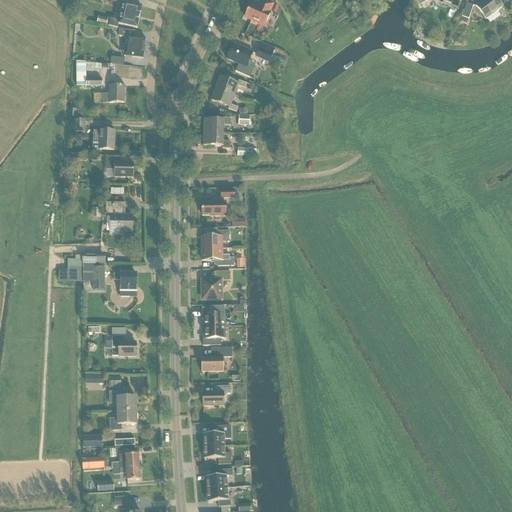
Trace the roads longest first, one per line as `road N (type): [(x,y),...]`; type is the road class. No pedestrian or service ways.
road 1 (tertiary): [(181,511),(172,117)]
road 2 (residential): [(162,0),(150,105),(172,117)]
road 3 (tertiary): [(172,117),(219,0)]
